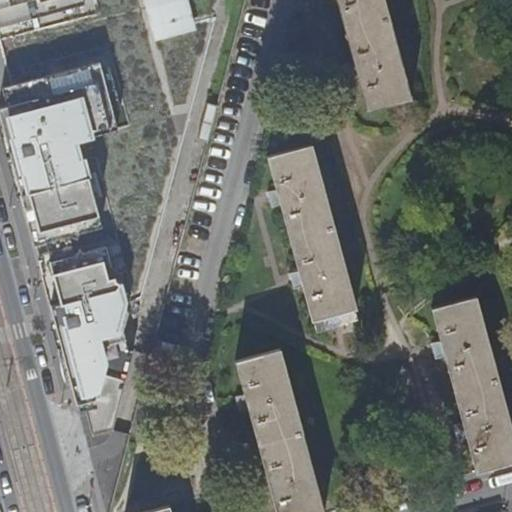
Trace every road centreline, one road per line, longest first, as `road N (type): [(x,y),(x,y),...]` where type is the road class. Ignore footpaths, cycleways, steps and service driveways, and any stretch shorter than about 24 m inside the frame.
road 1 (residential): [(225,511),(190,367),(287,0)]
road 2 (tertiary): [(67,511),(0,264)]
